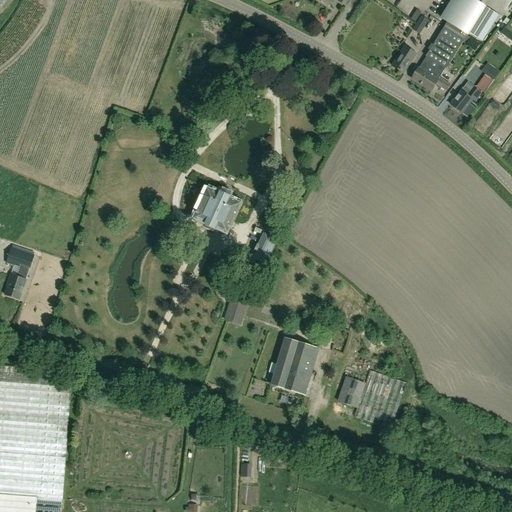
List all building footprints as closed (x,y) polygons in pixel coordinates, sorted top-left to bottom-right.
[(449,0),(454,4),(442,20),(447,24),(425,57),(426,57),(419,70),(418,69),(412,79),(431,91),(436,84),(446,91),(450,86),(439,79),(445,69),(446,70),(468,34),(483,11),(469,0),(449,0)] [(416,22),(421,13),(416,10),(411,19),(416,22)] [(419,35),(429,21),(422,16),(412,30),(419,35)] [(392,34),(400,35),(402,26),(393,24),(392,34)] [(511,32),(505,27),(501,33),(511,41),(511,32)] [(186,47),(181,67),(204,73),(209,54),(186,47)] [(404,47),(392,66),(403,74),(416,55),(404,47)] [(500,72),(493,67),(487,76),(494,81),(500,72)] [(182,69),(173,105),(186,108),(195,73),(182,69)] [(462,114),(473,100),(475,102),(482,93),(474,87),(467,96),(462,91),(451,105),(462,114)] [(162,117),(165,106),(159,104),(156,115),(162,117)] [(162,120),(174,123),(178,110),(165,107),(162,120)] [(194,219),(226,234),(240,205),(208,190),(194,219)] [(263,270),(278,240),(263,233),(258,244),(257,244),(254,251),(255,252),(249,263),(263,270)] [(6,263),(19,268),(16,278),(10,276),(8,283),(9,283),(5,295),(19,300),(25,281),(29,271),(35,256),(11,248),(6,263)] [(318,349),(285,339),(271,385),(304,395),(318,349)] [(17,368),(0,366),(0,511),(60,511),(71,385),(48,383),(48,377),(17,374),(17,368)] [(332,388),(338,371),(325,366),(319,384),(332,388)] [(406,384),(370,371),(366,382),(357,408),(354,417),(391,430),(406,384)] [(344,404),(357,408),(366,382),(353,378),(344,404)]
